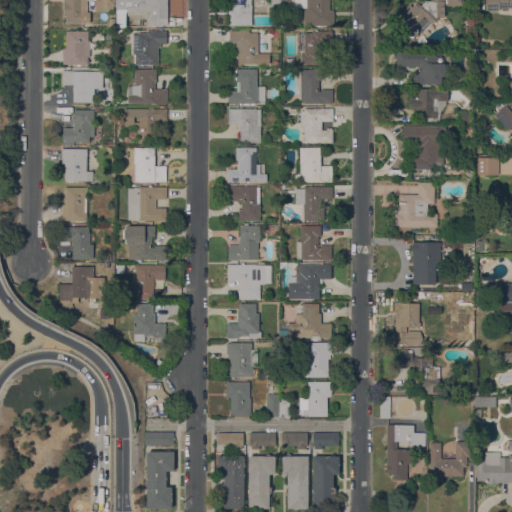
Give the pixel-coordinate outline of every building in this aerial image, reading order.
[(63,0),(86,0),(86,13),(83,13),(83,21),(65,22),(65,15),(63,15),(63,0)] [(94,0),(114,0),(114,9),(103,9),(103,10),(95,10),(94,0)] [(167,0),(167,17),(164,17),(164,24),(148,24),(148,11),(126,11),(126,9),(115,10),(115,0),(167,0)] [(251,0),(251,25),(228,25),(228,8),(232,8),(232,0),(251,0)] [(281,12),(269,12),(269,0),(280,0),(281,7),(281,12)] [(280,0),(328,0),(329,9),(332,9),(333,25),(309,25),(309,24),(304,24),(304,7),(281,7),(280,0)] [(444,5),(444,17),(437,17),(421,32),(417,32),(417,36),(402,36),(402,31),(401,31),(401,25),(402,25),(402,21),(397,21),(397,13),(404,13),(416,0),(463,0),(463,5),(447,5),(444,5)] [(474,0),(484,0),(484,9),(474,9),(474,0)] [(511,0),(511,8),(511,7),(499,7),(499,10),(484,10),(484,0),(511,0)] [(133,64),(133,53),(132,53),(133,33),(137,33),(137,32),(141,32),(141,30),(146,30),(146,28),(153,28),(153,30),(166,30),(166,43),(160,43),(160,46),(158,46),(158,64),(133,64)] [(272,28),(280,28),(280,37),(272,37),(272,28)] [(88,30),(88,40),(89,40),(89,56),(87,56),(87,64),(80,64),(80,65),(76,65),(76,63),(62,63),(62,47),(65,47),(65,30),(88,30)] [(260,63),(258,63),(258,66),(242,66),(242,63),(237,63),(237,46),(235,46),(235,42),(229,42),(229,30),(249,30),(249,32),(257,32),(264,32),(264,53),(260,53),(260,63)] [(311,32),(311,30),(332,30),(331,52),(315,52),(315,64),(300,64),(300,52),(304,52),(304,50),(305,32),(311,32)] [(422,51),(422,53),(436,53),(436,57),(437,55),(442,55),(443,58),(443,60),(444,62),(444,75),(441,75),(441,83),(414,83),(414,84),(411,84),(411,71),(418,71),(418,65),(395,66),(395,51),(422,51)] [(127,103),(127,94),(126,94),(127,85),(131,85),(134,85),(134,68),(156,68),(156,79),(154,79),(154,88),(166,88),(166,103),(127,103)] [(256,103),(254,102),(254,104),(250,104),(250,102),(248,102),(248,104),(243,104),(243,102),(241,102),(241,104),(238,104),(238,102),(227,102),(227,90),(236,90),(236,81),(235,81),(235,68),(257,68),(256,85),(265,85),(265,100),(256,100),(256,103)] [(300,69),(321,69),(321,79),(318,79),(318,90),(320,90),(320,89),(332,89),(332,103),(320,103),(320,105),(312,105),(312,103),(304,103),(304,102),(301,102),(301,85),(300,85),(300,69)] [(102,71),(102,88),(94,88),(94,102),(72,101),(73,84),(62,84),(63,70),(102,71)] [(423,123),(422,116),(416,116),(416,111),(412,108),(409,108),(409,97),(416,97),(416,88),(433,88),(433,87),(433,84),(442,84),(442,87),(442,88),(447,88),(447,101),(446,101),(445,104),(440,110),(439,123),(423,123)] [(511,125),(506,130),(494,113),(506,104),(511,112),(511,125)] [(93,109),(93,106),(99,106),(99,111),(93,111),(93,136),(89,136),(89,141),(87,141),(87,142),(74,142),(74,143),(62,143),(62,127),(73,127),(73,118),(73,109),(93,109)] [(260,142),(239,142),(239,123),(228,123),(228,107),(256,108),(260,108),(260,142)] [(138,142),(138,138),(134,135),(134,132),(124,132),(123,108),(167,108),(167,120),(156,120),(156,142),(138,142)] [(333,108),(333,121),(321,121),(321,129),(326,129),(326,128),(332,128),(332,142),(303,142),(303,125),(300,125),(300,110),(303,110),(303,108),(333,108)] [(458,111),(470,111),(470,123),(457,122),(457,111),(458,111)] [(438,144),(440,144),(440,154),(443,154),(443,164),(431,164),(431,168),(411,168),(411,142),(402,142),(402,126),(444,126),(444,141),(438,141),(438,144)] [(134,180),(134,163),(133,163),(133,146),(154,147),(154,165),(166,165),(166,181),(134,180)] [(264,164),(264,173),(266,173),(266,182),(227,182),(227,168),(237,168),(237,159),(235,159),(235,147),(256,147),(256,164),(264,164)] [(319,147),(319,165),(331,165),(331,181),(294,181),(294,173),(295,173),(295,157),(299,157),(299,147),(319,147)] [(86,148),(86,170),(92,171),(92,180),(64,180),(64,164),(61,164),(62,148),(86,148)] [(498,157),(498,174),(477,174),(477,157),(498,157)] [(418,194),(418,182),(434,182),(434,203),(427,203),(427,213),(436,213),(436,226),(398,226),(398,224),(394,224),(394,213),(397,213),(397,206),(399,206),(399,194),(418,194)] [(61,219),(61,203),(64,203),(64,186),(87,186),(86,220),(61,219)] [(137,220),(137,219),(128,219),(127,187),(137,187),(137,186),(166,186),(166,198),(155,198),(155,208),(166,207),(166,220),(137,220)] [(256,186),(256,203),(259,203),(259,220),(238,220),(238,209),(241,209),(241,200),(228,200),(228,186),(256,186)] [(332,199),(321,199),(321,207),(323,207),(323,216),(321,216),(321,220),(303,220),(303,203),(292,203),(292,186),(332,186),(332,199)] [(227,244),(238,244),(238,235),(239,235),(239,224),(259,225),(259,241),(258,241),(258,259),(227,259),(227,244)] [(128,259),(128,242),(125,242),(125,238),(124,238),(124,229),(125,229),(125,225),(155,225),(155,235),(151,235),(151,245),(150,245),(150,247),(154,247),(154,244),(165,245),(165,259),(128,259)] [(303,259),(303,258),(296,258),(296,241),(299,241),(299,225),(320,225),(320,235),(318,235),(318,245),(331,244),(331,259),(303,259)] [(89,226),(89,232),(89,243),(93,243),(93,258),(72,258),(72,240),(61,240),(61,226),(89,226)] [(483,240),(483,253),(474,252),(475,239),(483,240)] [(440,241),(440,265),(435,265),(435,284),(412,284),(413,241),(440,241)] [(330,278),(319,278),(319,286),(318,286),(318,298),(287,298),(287,281),(295,281),(295,264),(302,264),(302,263),(330,264),(330,278)] [(133,282),(135,282),(135,269),(133,269),(133,264),(165,264),(165,278),(153,278),(153,298),(133,298),(133,282)] [(238,279),(227,279),(227,264),(255,264),(264,264),(264,265),(271,265),(271,283),(265,283),(259,283),(259,298),(238,298),(238,279)] [(71,283),(72,265),(94,266),(93,293),(89,293),(89,297),(77,297),(77,299),(73,299),(73,301),(65,301),(63,298),(61,299),(59,297),(59,283),(71,283)] [(511,282),(511,299),(500,299),(500,283),(511,282)] [(418,321),(420,321),(420,326),(413,326),(413,327),(407,327),(407,326),(406,326),(406,331),(407,331),(407,330),(419,330),(422,337),(419,344),(407,344),(407,343),(394,343),(394,331),(395,331),(395,312),(394,312),(394,301),(402,301),(402,302),(419,302),(418,321)] [(133,313),(136,313),(136,303),(152,303),(152,312),(154,312),(155,323),(165,323),(165,337),(153,337),(153,335),(144,335),(144,340),(134,341),(133,313)] [(258,331),(261,331),(261,337),(257,337),(257,338),(248,338),(247,335),(239,335),(239,337),(227,337),(226,323),(237,322),(237,312),(239,312),(239,303),(255,303),(255,313),(257,313),(258,331)] [(318,303),(318,313),(321,313),(321,322),(331,322),(331,337),(320,337),(320,338),(295,339),(295,330),(288,330),(288,322),(295,322),(295,313),(301,313),(301,303),(318,303)] [(511,304),(511,316),(499,316),(499,312),(495,312),(495,304),(499,304),(511,304)] [(251,349),(257,349),(257,366),(252,366),(252,369),(257,369),(257,375),(252,375),(252,376),(229,376),(229,358),(227,358),(227,354),(226,354),(226,342),(251,342),(251,349)] [(331,353),(329,353),(329,358),(327,358),(327,376),(305,376),(305,365),(306,342),(331,342),(331,353)] [(439,392),(425,392),(425,388),(423,388),(423,387),(411,387),(411,367),(398,367),(398,352),(401,352),(401,348),(408,348),(408,349),(412,349),(412,356),(416,356),(416,357),(424,357),(424,356),(432,356),(432,366),(439,366),(439,392)] [(511,361),(498,362),(498,352),(511,351),(511,361)] [(230,397),(226,397),(226,381),(249,381),(249,397),(250,397),(250,415),(230,415),(230,397)] [(330,381),(330,395),(326,395),(326,415),(307,415),(307,414),(302,414),(302,409),(298,409),(298,397),(307,397),(307,381),(330,381)] [(266,416),(266,393),(278,393),(278,401),(278,416),(266,416)] [(475,405),(475,396),(495,396),(495,405),(475,405)] [(278,401),(279,401),(279,397),(289,397),(289,416),(278,416),(278,401)] [(389,417),(380,416),(380,397),(389,397),(389,417)] [(386,471),(384,470),(384,465),(386,462),(386,424),(413,424),(413,432),(425,432),(425,445),(410,445),(410,441),(397,441),(397,449),(404,448),(404,449),(413,449),(413,463),(406,463),(406,479),(394,479),(394,473),(386,473),(386,471)] [(144,444),(145,431),(173,431),(173,444),(144,444)] [(338,432),(338,445),(322,445),(322,448),(313,448),(313,445),(312,445),(312,431),(338,432)] [(243,432),(243,445),(241,445),(241,449),(234,449),(234,450),(216,450),(216,432),(243,432)] [(274,432),(274,445),(259,445),(259,448),(250,448),(250,445),(248,445),(249,432),(274,432)] [(307,432),(307,445),(305,445),(305,448),(296,448),(296,445),(280,445),(280,432),(307,432)] [(466,466),(463,466),(463,475),(441,475),(441,480),(429,480),(429,442),(440,442),(440,458),(455,458),(455,440),(469,440),(469,455),(466,455),(466,466)] [(499,451),(499,457),(508,457),(508,454),(511,454),(511,451),(508,451),(508,440),(511,440),(511,482),(498,482),(498,483),(486,483),(486,480),(477,480),(476,454),(484,454),(484,451),(499,451)] [(166,451),(166,449),(170,449),(170,451),(173,451),(173,470),(165,470),(165,486),(171,486),(171,508),(146,508),(146,451),(166,451)] [(286,455),(286,453),(290,453),(290,455),(308,455),(307,508),(286,507),(286,492),(284,492),(284,487),(286,487),(286,473),(281,473),(281,455),(286,455)] [(265,455),(265,454),(269,454),(269,455),(274,455),(274,474),(268,473),(268,487),(270,487),(270,492),(268,492),(268,508),(247,508),(247,455),(265,455)] [(330,455),(330,454),(334,454),(334,455),(338,455),(338,473),(332,473),(332,487),(334,487),(334,492),(332,492),(332,508),(312,508),(312,455),(330,455)] [(217,470),(214,470),(214,463),(217,463),(217,456),(243,456),(243,508),(223,508),(223,493),(221,493),(221,487),(223,487),(223,474),(217,474),(217,470)]
